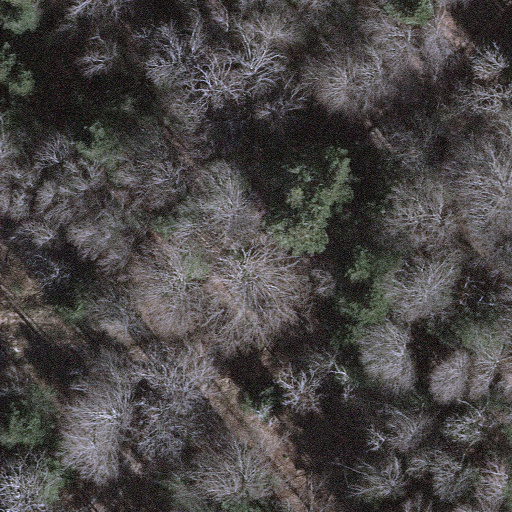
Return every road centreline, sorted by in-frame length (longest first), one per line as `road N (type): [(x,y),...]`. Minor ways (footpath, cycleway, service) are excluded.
road 1 (track): [(78,511),(447,32),(480,0)]
road 2 (track): [(0,326),(244,301)]
